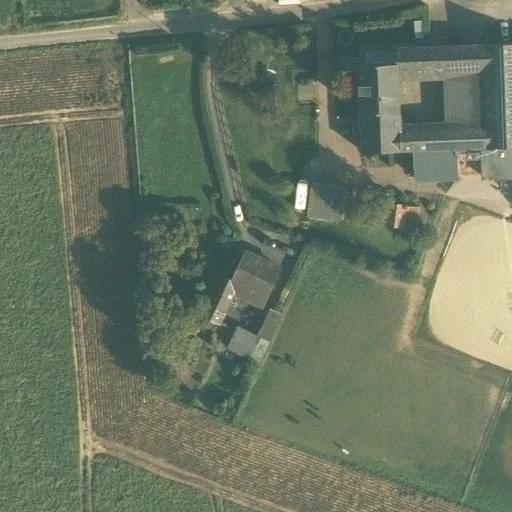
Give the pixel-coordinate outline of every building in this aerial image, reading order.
[(511,44),(481,45),(482,71),(484,128),(485,148),(511,146),(511,44)] [(448,73),(482,71),(481,45),(447,47),(448,73)] [(447,47),(430,48),(431,73),(448,73),(447,47)] [(396,50),(396,64),(398,64),(398,75),(431,73),(430,48),(396,49),(396,50)] [(364,51),(364,65),(396,64),(396,50),(364,51)] [(359,66),(361,114),(362,153),(401,151),(400,131),(400,113),(398,75),(398,64),(396,64),(364,65),(359,66)] [(482,71),(448,73),(450,129),(484,128),(482,71)] [(480,148),(485,148),(484,128),(450,129),(400,131),(401,151),(413,151),(457,149),(480,148)] [(511,175),(511,146),(485,148),(480,148),(481,177),(511,175)] [(457,149),(413,151),(414,178),(458,176),(457,149)] [(308,216),(329,219),(334,186),(312,183),(308,216)] [(345,188),(334,186),(329,219),(341,221),(345,188)] [(376,225),(401,229),(404,207),(379,203),(376,225)] [(420,209),(404,207),(401,229),(417,231),(420,209)] [(241,299),(261,308),(279,269),(246,254),(233,282),(221,277),(214,291),(231,299),(233,295),(241,299)] [(202,316),(213,321),(217,315),(218,316),(223,318),(231,299),(214,291),(202,316)] [(270,309),(257,337),(260,339),(269,342),(281,314),(270,309)] [(228,348),(248,357),(260,339),(257,337),(237,328),(233,326),(227,340),(231,342),(228,348)] [(260,339),(248,357),(259,363),(269,342),(260,339)]
